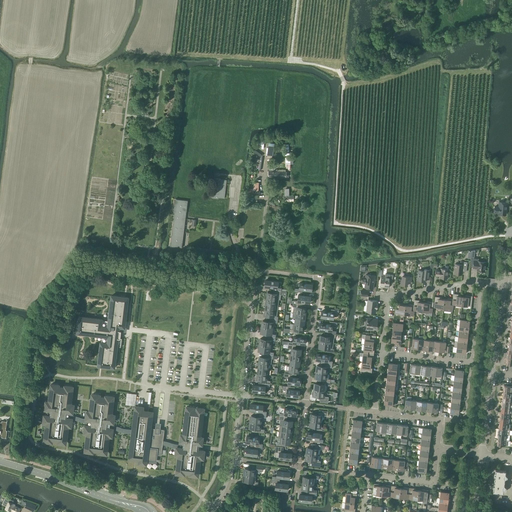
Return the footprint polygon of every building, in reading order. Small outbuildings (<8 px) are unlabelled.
[(274,171),(274,170),(273,170),(272,171),(269,171),(268,177),(272,177),(272,179),(274,179),(274,177),(286,178),(286,172),(274,171)] [(224,198),(226,180),(214,178),(212,198),(218,199),(218,198),(224,198)] [(182,248),(187,201),(175,199),(173,213),(175,213),(171,246),(182,248)] [(506,215),(507,203),(499,202),(498,207),(495,206),(494,212),(498,213),(498,214),(506,215)] [(484,271),(485,262),(473,260),(472,268),(477,269),(477,271),(484,271)] [(466,268),(467,262),(460,261),(460,264),(455,264),(454,274),(462,275),(462,268),(466,268)] [(447,279),(449,266),(445,265),(445,269),(441,268),(441,270),(436,270),(435,276),(440,276),(440,278),(447,279)] [(429,276),(430,270),(426,270),(426,271),(418,270),(417,281),(425,282),(426,276),(429,276)] [(373,289),(374,280),(375,276),(371,275),(366,274),(366,275),(365,275),(365,278),(363,278),(362,283),(365,283),(365,288),(373,289)] [(393,279),(393,275),(385,274),(385,277),(381,277),(380,287),(389,288),(390,279),(393,279)] [(410,283),(411,277),(402,276),(402,279),(399,279),(399,284),(407,285),(407,283),(410,283)] [(267,280),(265,280),(265,286),(266,286),(275,288),(274,290),(281,291),(281,288),(277,287),(278,281),(267,280)] [(311,284),(300,283),(299,289),(295,288),(294,291),(301,292),(301,289),(310,290),(311,291),(312,284),(311,284)] [(281,294),(281,291),(274,290),(274,293),(267,292),(267,298),(279,300),(279,294),(281,294)] [(461,306),(462,297),(458,296),(458,295),(453,294),(453,299),(453,304),(456,305),(455,305),(461,306)] [(293,304),(299,304),(300,302),(309,303),(310,303),(311,296),(310,296),(298,295),(298,301),(293,300),(293,304)] [(79,316),(77,333),(101,336),(108,337),(107,343),(100,342),(98,366),(114,368),(118,338),(120,339),(121,331),(122,331),(123,328),(124,328),(128,298),(111,296),(108,320),(108,327),(102,326),(102,319),(79,316)] [(462,297),(461,306),(467,306),(471,306),(472,296),(467,296),(467,297),(462,297)] [(443,308),(444,299),(440,299),(440,297),(435,297),(434,307),(437,307),(437,308),(443,308)] [(453,299),(449,298),(448,300),(444,299),(443,308),(443,311),(452,312),(453,304),(453,299)] [(376,306),(377,301),(368,300),(366,312),(375,313),(376,309),(377,309),(377,306),(376,306)] [(419,302),(419,301),(414,300),(414,305),(414,310),(417,311),(422,312),(424,303),(419,302)] [(432,312),(433,302),(428,302),(428,303),(424,303),(422,312),(428,312),(432,312)] [(401,305),(401,303),(396,303),(395,313),(398,313),(398,314),(404,314),(405,305),(401,305)] [(299,307),(299,304),(293,304),(292,307),(294,307),(293,312),(305,314),(306,308),(299,307)] [(414,305),(410,304),(409,306),(405,305),(404,314),(410,315),(413,315),(414,310),(414,305)] [(338,313),(339,310),(332,309),(332,312),(323,311),(322,311),(321,317),(322,317),(333,319),(334,313),(338,313)] [(277,316),(277,311),(265,310),(264,315),(271,316),(271,319),(278,320),(278,317),(277,316)] [(373,321),(373,318),(368,318),(365,318),(364,326),(367,326),(366,329),(374,330),(374,328),(376,329),(377,322),(373,321)] [(277,323),(278,320),(271,319),(271,322),(263,321),(262,321),(262,323),(261,327),(272,328),(273,322),(277,323)] [(337,326),(337,322),(331,321),(330,324),(321,323),(320,323),(319,329),(320,329),(320,330),(332,331),(332,325),(337,326)] [(295,324),(293,324),(292,329),(290,329),(289,332),(296,333),(296,330),(303,331),(304,325),(295,324)] [(271,334),(272,328),(261,327),(261,331),(261,333),(262,333),(269,334),(269,337),(275,338),(276,334),(271,334)] [(335,338),(336,334),(329,334),(329,336),(321,336),(320,335),(320,337),(319,342),(333,343),(334,337),(335,338)] [(375,341),(375,336),(362,334),(362,336),(362,337),(363,338),(365,338),(364,344),(373,345),(373,341),(375,341)] [(288,345),(295,346),(295,343),(304,344),(305,344),(306,338),(305,338),(293,336),(293,342),(288,342),(288,345)] [(275,341),(275,338),(269,337),(268,340),(261,339),(260,339),(260,340),(259,345),(270,346),(271,340),(275,341)] [(332,349),(333,343),(319,342),(319,346),(319,348),(320,348),(327,349),(327,352),(334,352),(334,349),(332,349)] [(372,349),(373,345),(364,344),(363,350),(364,350),(363,353),(373,354),(374,350),(372,349)] [(269,352),(270,346),(259,345),(259,349),(259,351),(260,351),(267,352),(267,355),(273,355),(274,352),(269,352)] [(294,348),(295,346),(288,345),(287,348),(292,349),(291,354),(300,355),(301,349),(294,348)] [(363,353),(360,352),(360,354),(360,355),(360,356),(361,356),(362,356),(362,362),(371,363),(371,358),(373,359),(373,354),(363,353)] [(325,364),(332,364),(332,361),(328,361),(329,355),(318,353),(318,354),(317,353),(316,360),(317,360),(326,361),(325,364)] [(273,359),(273,355),(267,355),(266,357),(260,357),(259,362),(268,364),(271,364),(271,359),(273,359)] [(370,367),(371,363),(362,362),(361,368),(361,371),(371,372),(372,367),(370,367)] [(332,368),(332,364),(325,364),(325,366),(318,366),(317,365),(316,367),(316,372),(327,373),(327,367),(332,368)] [(290,365),(287,365),(286,370),(285,370),(284,373),(291,374),(291,371),(298,372),(299,366),(290,365)] [(327,373),(316,372),(315,376),(315,378),(316,378),(324,379),(323,382),(330,382),(330,379),(329,379),(329,373),(327,373)] [(291,377),(291,374),(284,373),(284,377),(288,377),(288,383),(299,384),(300,385),(301,378),(300,378),(291,377)] [(268,381),(269,375),(257,374),(257,380),(264,380),(263,383),(270,384),(270,381),(268,381)] [(326,391),(327,385),(330,386),(330,382),(323,382),(323,384),(316,383),(315,383),(314,383),(314,385),(314,389),(324,391),(326,391)] [(69,412),(72,413),(72,411),(73,411),(74,407),(73,406),(73,405),(70,405),(72,387),(65,386),(64,388),(62,387),(61,387),(58,387),(59,385),(57,385),(58,384),(52,383),(52,384),(51,384),(49,402),(46,402),(45,409),(48,410),(47,416),(44,415),(44,417),(43,417),(42,421),(43,422),(43,423),(46,423),(44,441),(52,442),(52,440),(55,440),(55,441),(58,441),(58,443),(59,443),(59,444),(64,445),(64,444),(66,444),(68,426),(71,426),(72,419),(73,419),(75,420),(77,420),(78,421),(79,418),(78,417),(76,417),(74,416),(72,416),(69,415),(69,412)] [(267,388),(268,387),(269,387),(270,384),(263,383),(263,386),(254,385),(253,385),(252,391),(253,391),(264,393),(265,393),(267,393),(267,392),(267,388)] [(511,392),(511,389),(511,383),(507,383),(506,385),(504,385),(503,391),(511,392)] [(289,389),(290,386),(283,386),(283,389),(287,389),(286,395),(297,397),(299,397),(299,390),(298,390),(289,389)] [(324,396),(324,391),(314,389),(313,394),(313,396),(314,396),(322,397),(321,399),(328,400),(328,397),(324,396)] [(110,422),(113,423),(113,421),(114,421),(115,417),(114,417),(114,415),(111,415),(113,397),(105,396),(105,398),(103,398),(103,397),(102,397),(99,397),(99,395),(98,395),(98,394),(93,393),(93,394),(92,394),(90,412),(87,412),(86,419),(84,419),(82,419),(80,418),(79,418),(78,421),(79,421),(83,422),(86,422),(88,423),(88,426),(85,425),(85,427),(84,427),(83,432),(84,432),(84,433),(87,433),(85,451),(93,452),(93,450),(95,451),(96,451),(99,451),(99,453),(100,453),(100,454),(105,455),(105,454),(106,454),(108,436),(111,436),(112,429),(114,429),(116,430),(118,430),(120,431),(121,431),(121,428),(119,427),(117,427),(115,426),(112,426),(110,425),(110,422)] [(135,406),(136,394),(127,393),(125,405),(135,406)] [(252,404),(251,404),(250,410),(251,410),(260,411),(260,414),(266,415),(267,411),(262,411),(263,405),(252,404)] [(163,441),(164,430),(160,429),(161,423),(158,423),(158,422),(156,422),(155,429),(150,428),(152,412),(142,411),(143,407),(135,406),(132,430),(127,429),(125,429),(123,429),(121,428),(121,431),(125,432),(132,433),(129,459),(139,460),(138,463),(146,464),(146,459),(156,460),(156,455),(161,455),(163,444),(164,444),(166,445),(168,445),(170,446),(172,447),(173,444),(171,443),(169,442),(167,442),(165,441),(163,441)] [(200,445),(200,444),(201,444),(202,437),(200,437),(204,409),(186,407),(183,435),(181,435),(180,442),(181,442),(181,445),(175,444),(173,444),(172,447),(174,447),(176,448),(175,455),(178,456),(176,473),(177,473),(177,474),(183,475),(183,474),(184,474),(184,472),(187,473),(188,473),(190,473),(190,475),(198,476),(200,458),(203,459),(203,457),(204,457),(204,452),(204,451),(200,450),(196,450),(197,444),(200,444),(200,445)] [(296,409),(285,408),(284,414),(280,413),(279,416),(286,417),(286,414),(295,415),(296,415),(297,409),(296,409)] [(321,421),(321,415),(326,416),(327,411),(319,410),(318,415),(312,414),(311,414),(311,416),(310,420),(321,421)] [(266,418),(266,415),(260,414),(259,417),(252,416),(251,416),(251,417),(250,417),(250,422),(261,423),(261,417),(266,418)] [(286,420),(286,417),(279,416),(279,420),(280,420),(280,425),(292,427),(292,421),(286,420)] [(320,427),(321,421),(310,420),(310,424),(309,426),(310,426),(318,427),(317,430),(324,431),(325,427),(320,427)] [(260,429),(261,423),(250,422),(249,426),(249,428),(250,428),(258,429),(257,432),(264,433),(264,429),(260,429)] [(308,432),(307,432),(306,438),(307,438),(316,439),(316,442),(323,443),(323,440),(319,439),(319,433),(308,432)] [(248,436),(247,436),(246,442),(247,442),(256,443),(256,446),(262,447),(263,444),(258,443),(259,437),(248,436)] [(290,444),(290,438),(278,436),(278,442),(276,442),(276,445),(282,446),(283,443),(290,444)] [(322,449),(322,445),(316,444),(315,448),(308,447),(307,447),(307,449),(306,453),(317,455),(317,449),(322,449)] [(262,450),(262,447),(256,446),(255,449),(246,448),(245,448),(245,454),(246,454),(257,456),(257,450),(262,450)] [(291,453),(283,452),(283,447),(276,446),(275,452),(279,452),(279,458),(290,460),(291,460),(292,454),(291,453)] [(316,460),(317,455),(306,453),(305,458),(306,458),(305,459),(306,460),(314,461),(314,463),(312,463),(312,465),(320,466),(320,461),(316,460)] [(255,470),(259,470),(263,471),(263,466),(257,466),(256,467),(253,466),(253,469),(245,468),(244,468),(244,470),(244,474),(254,476),(255,470)] [(505,474),(505,471),(495,470),(495,473),(496,474),(495,477),(494,478),(494,481),(504,482),(505,479),(504,478),(504,475),(505,474)] [(288,472),(277,471),(277,476),(272,476),(272,479),(278,480),(279,477),(288,478),(289,478),(289,472),(288,472)] [(254,481),(254,476),(244,474),(243,479),(243,480),(244,481),(251,482),(251,484),(258,485),(258,482),(254,481)] [(318,479),(319,476),(312,475),(312,478),(304,477),(303,477),(303,478),(302,483),(313,484),(314,478),(318,479)] [(278,483),(278,480),(272,479),(271,482),(276,483),(275,489),(286,490),(287,490),(288,484),(287,484),(278,483)] [(504,485),(504,482),(494,481),(494,484),(494,485),(494,488),(493,488),(493,492),(503,493),(503,489),(503,486),(504,485)] [(313,490),(313,484),(302,483),(302,487),(302,489),(303,489),(310,490),(310,493),(317,494),(317,490),(313,490)] [(378,486),(378,484),(374,484),(372,494),(376,494),(376,495),(382,495),(383,486),(378,486)] [(391,496),(392,486),(387,485),(387,487),(383,486),(382,495),(388,496),(391,496)] [(396,488),(396,486),(392,486),(391,496),(394,496),(393,497),(399,497),(401,488),(396,488)] [(408,498),(410,488),(405,487),(405,489),(401,488),(399,497),(405,498),(408,498)] [(414,490),(414,489),(410,488),(408,498),(411,498),(411,499),(417,499),(418,491),(414,490)] [(427,500),(428,490),(423,490),(423,491),(418,491),(417,499),(423,500),(427,500)] [(316,497),(317,494),(310,493),(310,495),(301,494),(300,494),(299,501),(300,501),(311,502),(312,496),(316,497)] [(356,499),(357,494),(344,493),(344,495),(346,496),(345,502),(354,503),(354,499),(356,499)] [(501,504),(502,495),(494,494),(493,503),(501,504)] [(6,497),(3,504),(6,506),(5,509),(10,511),(11,510),(14,511),(18,511),(20,509),(14,506),(15,505),(12,503),(13,500),(6,497)] [(36,506),(27,501),(24,507),(33,511),(36,506)] [(353,508),(354,503),(345,502),(344,508),(345,508),(344,511),(349,511),(354,511),(355,508),(353,508)]
